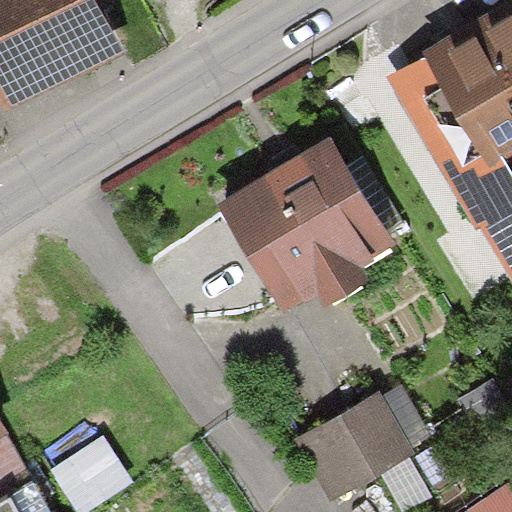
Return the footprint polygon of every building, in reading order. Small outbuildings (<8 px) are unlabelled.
[(0,0),(0,71),(11,94),(118,41),(97,0),(0,0)] [(511,12),(382,91),(475,243),(511,220),(511,202),(490,166),(511,152),(511,12)] [(331,138),(208,209),(269,314),(392,243),(331,138)] [(413,447),(378,386),(301,430),(336,490),(413,447)] [(0,456),(18,447),(0,415),(0,456)] [(87,511),(88,511),(140,481),(112,436),(60,467),(87,511)] [(53,511),(27,468),(0,484),(0,511),(53,511)] [(511,511),(511,481),(465,511),(511,511)]
